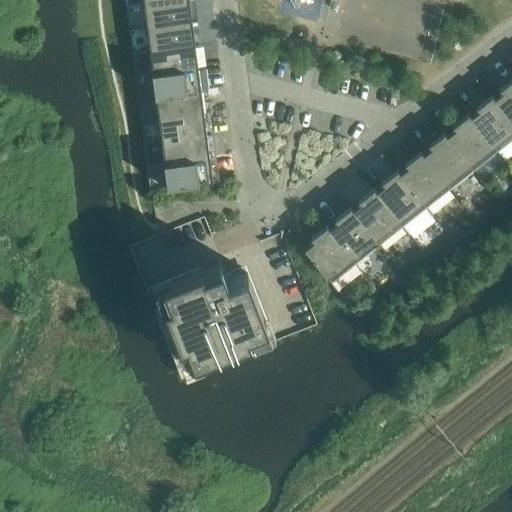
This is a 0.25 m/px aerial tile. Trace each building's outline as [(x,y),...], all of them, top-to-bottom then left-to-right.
[(188,0),(175,0),(142,5),(145,27),(192,21),(188,0)] [(192,21),(145,27),(148,50),(195,43),(192,21)] [(195,43),(148,50),(150,72),(197,66),(195,43)] [(197,66),(150,72),(153,95),(200,89),(197,66)] [(511,82),(493,97),(511,121),(511,82)] [(200,89),(153,95),(156,117),(203,111),(200,89)] [(511,139),(511,121),(493,97),(469,116),(497,151),(511,139)] [(203,111),(156,117),(159,140),(206,134),(203,111)] [(497,151),(469,116),(446,135),(474,170),(497,151)] [(206,134),(159,140),(162,163),(209,157),(206,134)] [(474,170),(446,135),(422,153),(450,188),(474,170)] [(450,188),(422,153),(399,172),(426,207),(450,188)] [(165,186),(212,180),(209,157),(162,163),(165,186)] [(433,216),(426,207),(399,172),(375,190),(403,226),(409,234),(433,216)] [(403,226),(375,190),(351,209),(379,244),(403,226)] [(379,244),(351,209),(328,228),(355,263),(379,244)] [(303,247),(337,290),(362,271),(355,263),(328,228),(303,247)] [(201,266),(146,288),(181,377),(274,340),(247,271),(245,271),(245,272),(228,278),(221,259),(219,260),(220,265),(203,271),(201,266)]
